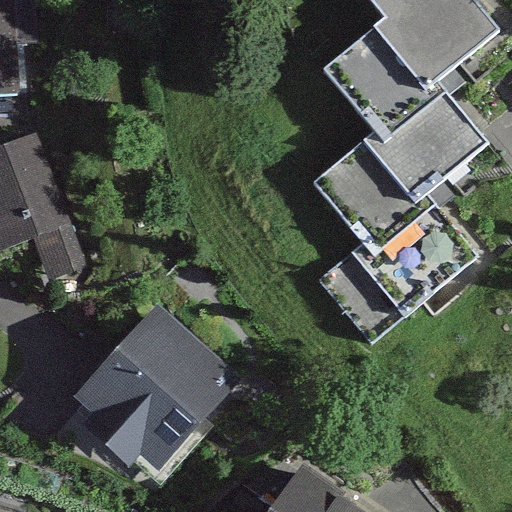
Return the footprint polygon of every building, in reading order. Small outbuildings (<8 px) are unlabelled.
[(483,33),(455,0),(337,0),(354,20),(296,68),(356,140),(301,187),(353,249),(314,281),(369,346),(477,257),(429,200),(482,155),(422,84),(483,33)] [(24,15),(0,15),(0,95),(26,94),(24,15)] [(39,140),(0,155),(0,256),(30,245),(47,287),(90,270),(39,140)] [(152,316),(66,405),(147,484),(234,395),(152,316)] [(349,511),(280,464),(246,511),(349,511)]
